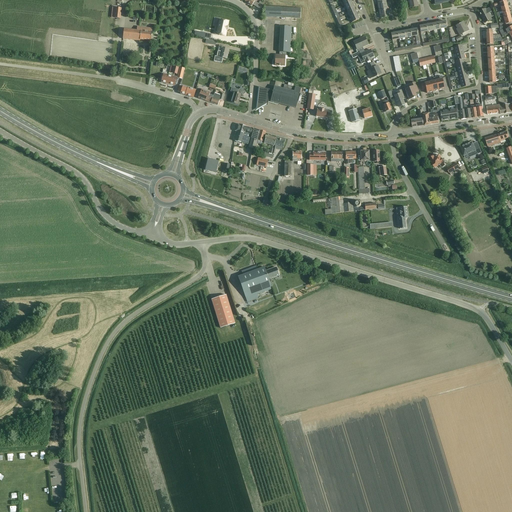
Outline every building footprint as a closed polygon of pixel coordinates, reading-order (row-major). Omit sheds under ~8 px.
[(261,10),(263,7),(263,3),(260,1),(258,4),(254,1),(254,0),(245,0),(245,1),(252,6),(253,5),(261,10)] [(416,0),(412,0),(408,1),(409,8),(418,6),(416,0)] [(351,2),(344,5),(347,11),(354,8),(351,2)] [(386,3),(378,4),(379,11),(388,10),(386,3)] [(301,19),(301,9),(265,7),(264,17),(301,19)] [(111,18),(121,19),(122,9),(113,8),(111,18)] [(354,8),(347,11),(349,17),(356,14),(354,8)] [(480,12),(485,23),(491,20),(490,18),(493,16),(489,8),(484,11),(484,10),(480,12)] [(388,10),(379,11),(380,19),(389,17),(388,10)] [(352,23),(359,20),(356,14),(349,17),(352,23)] [(224,36),(227,22),(220,20),(218,27),(216,27),(215,34),(224,36)] [(458,28),(456,30),(459,35),(468,30),(467,27),(466,28),(463,22),(457,26),(458,28)] [(504,33),(503,33),(505,36),(508,34),(509,34),(511,32),(511,26),(507,29),(506,30),(507,32),(506,33),(505,32),(504,33)] [(279,53),(286,53),(290,53),(291,27),(280,27),(279,53)] [(142,31),(124,29),(123,39),(139,41),(140,40),(151,41),(152,33),(144,32),(145,31),(142,30),(142,31)] [(411,37),(415,36),(416,42),(419,42),(417,29),(410,30),(411,37)] [(487,33),(487,39),(493,39),(499,38),(502,38),(500,35),(493,35),(493,33),(492,30),(487,30),(487,33)] [(503,40),(504,42),(508,40),(510,39),(511,37),(511,32),(509,34),(510,36),(509,36),(507,38),(503,40)] [(357,53),(363,50),(362,47),(368,45),(365,38),(359,40),(359,39),(353,42),(357,49),(356,50),(357,53)] [(215,56),(214,61),(222,63),(223,59),(223,58),(226,59),(226,58),(226,55),(228,55),(227,55),(229,49),(222,48),(222,46),(219,45),(218,51),(217,57),(215,56)] [(455,54),(463,52),(462,45),(453,47),(453,48),(450,48),(451,50),(454,50),(455,54)] [(357,53),(351,55),(353,59),(357,57),(361,65),(365,63),(371,60),(371,58),(373,57),(370,50),(365,53),(363,50),(357,53)] [(463,59),(465,59),(463,52),(455,54),(456,59),(453,59),(454,61),(454,62),(463,59)] [(286,56),(286,53),(279,53),(279,55),(275,55),(275,61),(273,61),(273,65),(275,65),(275,66),(285,66),(285,56),(286,56)] [(454,62),(454,61),(452,62),(452,64),(455,63),(456,68),(465,66),(463,59),(454,62)] [(375,67),(373,63),(366,65),(369,70),(370,70),(373,78),(381,74),(377,66),(375,67)] [(465,66),(456,68),(458,72),(455,73),(455,75),(466,72),(465,66)] [(466,72),(455,75),(456,77),(459,77),(460,81),(468,79),(466,72)] [(176,77),(163,74),(163,76),(162,76),(162,77),(161,80),(162,81),(161,83),(174,86),(176,77)] [(439,80),(436,81),(438,90),(444,89),(444,87),(444,86),(441,76),(439,77),(439,80)] [(433,79),(430,80),(430,82),(433,92),(434,92),(435,91),(438,90),(436,81),(435,78),(433,78),(433,79)] [(461,88),(470,86),(468,79),(460,81),(461,86),(458,86),(458,89),(461,88)] [(426,80),(420,82),(421,85),(422,90),(426,89),(426,90),(426,91),(426,92),(427,93),(433,92),(430,82),(426,83),(426,80)] [(275,82),(273,91),(259,87),(256,110),(268,103),(268,101),(295,108),(300,88),(295,87),(295,88),(284,85),(283,89),(280,88),(282,84),(275,82)] [(418,91),(415,82),(409,85),(410,88),(405,90),(409,100),(417,97),(415,92),(418,91)] [(193,98),(196,90),(180,85),(177,92),(181,93),(180,94),(193,98)] [(233,93),(230,102),(238,105),(241,95),(242,94),(243,95),(246,93),(241,87),(238,90),(232,88),(230,92),(233,93)] [(405,98),(402,90),(395,93),(396,95),(394,96),(399,107),(404,105),(402,99),(405,98)] [(205,101),(211,103),(213,96),(209,94),(210,92),(209,92),(209,93),(205,91),(205,93),(203,92),(200,91),(198,94),(199,95),(198,98),(200,99),(203,100),(205,101)] [(384,91),(378,93),(381,100),(386,97),(384,91)] [(213,96),(211,103),(218,105),(220,100),(222,100),(224,94),(223,94),(223,93),(221,92),(220,96),(214,93),(213,96)] [(459,104),(461,116),(461,120),(466,119),(465,110),(462,110),(462,109),(463,109),(462,105),(463,105),(461,98),(458,98),(459,104)] [(387,100),(382,102),(385,112),(391,110),(387,100)] [(458,116),(461,116),(459,104),(456,105),(456,109),(449,111),(450,120),(458,119),(458,116)] [(499,105),(500,113),(500,114),(505,114),(509,113),(511,113),(510,104),(500,106),(500,105),(499,105)] [(467,105),(464,105),(465,110),(466,119),(472,118),(471,109),(470,109),(467,109),(467,105)] [(494,114),(500,113),(499,105),(487,107),(488,115),(494,114)] [(450,120),(449,111),(441,112),(440,107),(437,108),(439,119),(442,119),(442,121),(450,120)] [(317,110),(316,117),(325,118),(326,118),(331,119),(332,112),(332,111),(327,110),(327,111),(324,111),(324,109),(320,108),(320,110),(317,110)] [(352,123),(359,121),(359,120),(364,118),(364,119),(372,117),(370,109),(357,113),(356,109),(348,111),(352,123)] [(413,128),(424,126),(423,118),(411,120),(413,128)] [(235,131),(236,131),(238,132),(235,141),(240,143),(240,144),(241,144),(242,143),(248,144),(249,141),(252,129),(240,125),(237,124),(235,131)] [(256,144),(259,145),(262,145),(265,132),(254,129),(248,148),(255,150),(256,144)] [(487,147),(500,142),(505,141),(505,139),(509,138),(506,131),(485,139),(487,147)] [(274,146),(276,139),(265,136),(264,143),(271,145),(269,152),(269,153),(272,154),(274,146)] [(274,146),(272,154),(273,154),(274,155),(275,149),(281,150),(282,151),(282,148),(283,148),(285,141),(276,139),(274,146)] [(469,158),(481,154),(477,143),(473,145),(472,143),(460,147),(463,156),(468,154),(469,158)] [(361,161),(369,161),(368,151),(361,151),(361,161)] [(292,162),(297,162),(297,165),(301,165),(301,152),(293,152),(292,162)] [(310,160),(325,161),(325,153),(313,152),(313,153),(310,153),(310,160)] [(346,160),(347,160),(348,164),(352,164),(352,160),(355,160),(355,152),(345,153),(346,160)] [(342,153),(331,153),(331,162),(342,162),(342,153)] [(439,167),(443,166),(442,163),(443,163),(439,155),(434,158),(433,157),(429,159),(434,168),(438,166),(439,167)] [(256,165),(266,167),(268,160),(258,158),(256,165)] [(208,159),(205,171),(216,173),(219,161),(208,159)] [(457,163),(447,169),(449,174),(460,168),(457,163)] [(376,204),(361,205),(361,204),(360,202),(359,201),(357,200),(356,201),(354,201),(353,203),(353,205),(343,206),(343,201),(340,201),(340,198),(330,199),(331,214),(356,212),(356,211),(376,209),(376,204)] [(400,212),(397,213),(398,218),(408,217),(407,207),(406,207),(399,208),(400,212)] [(256,299),(254,294),(271,288),(268,279),(279,276),(276,267),(265,271),(263,267),(237,277),(247,302),(256,299)] [(220,328),(235,324),(226,295),(211,299),(220,328)]
